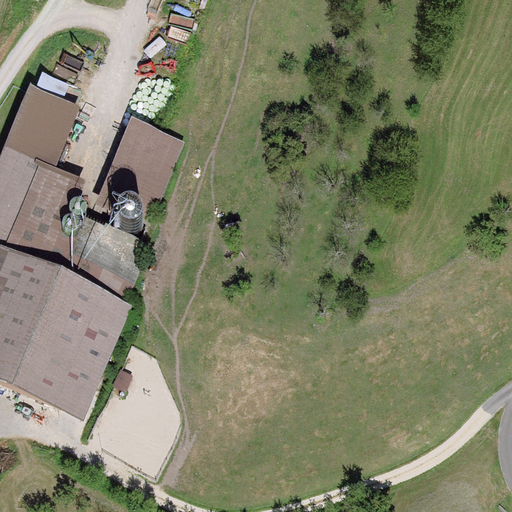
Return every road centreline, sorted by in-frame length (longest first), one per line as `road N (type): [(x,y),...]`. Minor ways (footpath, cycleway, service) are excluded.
road 1 (track): [(511,394),(424,464),(297,511)]
road 2 (track): [(188,511),(59,450),(0,445)]
road 3 (track): [(84,165),(146,0)]
